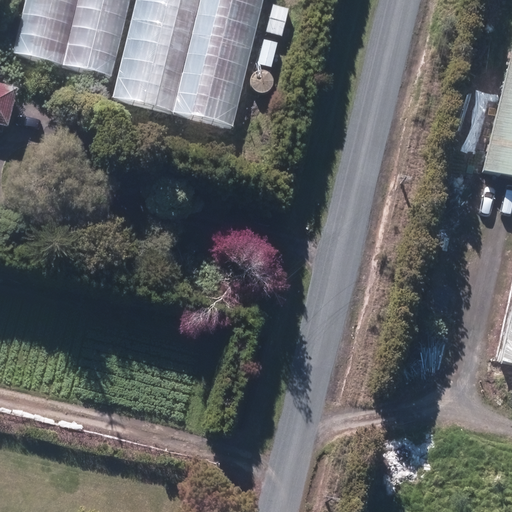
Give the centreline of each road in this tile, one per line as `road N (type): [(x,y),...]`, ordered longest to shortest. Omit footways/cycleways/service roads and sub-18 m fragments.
road 1 (residential): [(280,511),(400,0)]
road 2 (track): [(301,419),(418,414),(450,400),(501,202)]
road 3 (track): [(288,476),(0,404)]
